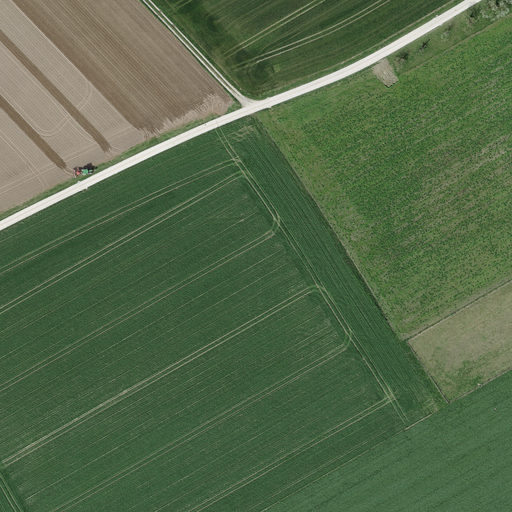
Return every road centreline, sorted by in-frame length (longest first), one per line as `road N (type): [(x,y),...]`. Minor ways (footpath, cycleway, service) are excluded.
road 1 (track): [(0,224),(323,82),(473,0)]
road 2 (track): [(146,0),(250,109)]
